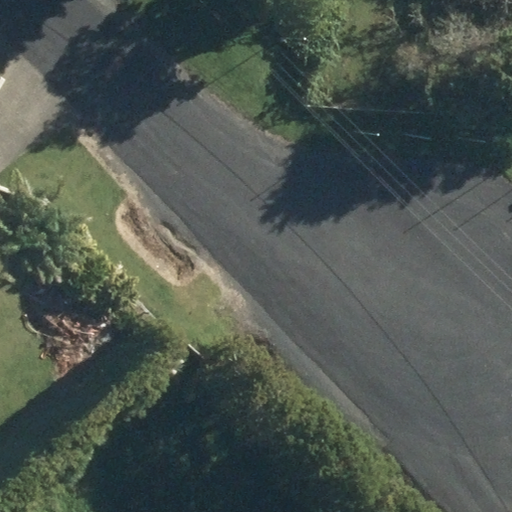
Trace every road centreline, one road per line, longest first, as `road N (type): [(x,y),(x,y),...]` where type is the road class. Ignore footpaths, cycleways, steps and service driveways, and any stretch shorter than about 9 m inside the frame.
road 1 (residential): [(458,282),(342,246),(227,186),(43,0)]
road 2 (residential): [(458,282),(504,511)]
